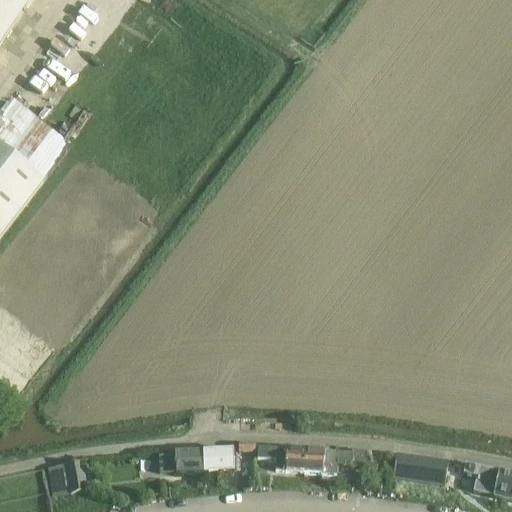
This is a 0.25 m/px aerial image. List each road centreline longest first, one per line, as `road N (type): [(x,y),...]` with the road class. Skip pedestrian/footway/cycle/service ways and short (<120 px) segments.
road 1 (unclassified): [(511,469),(346,444),(261,441),(187,444),(0,477)]
road 2 (unclassified): [(391,511),(336,505),(224,511)]
